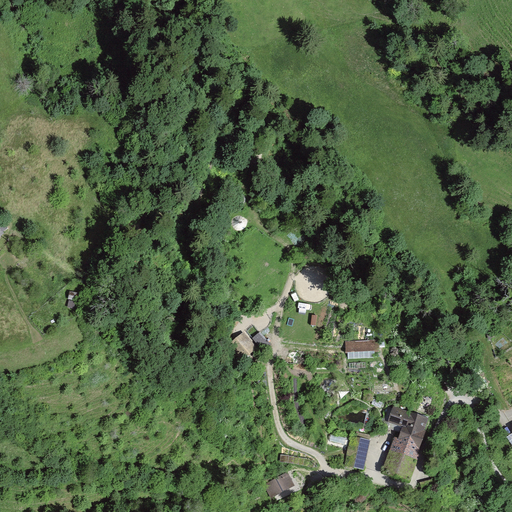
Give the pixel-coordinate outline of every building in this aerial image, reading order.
[(228,346),(239,359),(253,348),(242,335),(239,337),(231,344),(228,346)] [(344,344),(345,359),(371,358),(371,343),(344,344)] [(413,453),(421,430),(425,420),(393,409),(392,410),(388,422),(402,427),(397,442),(396,443),(400,444),(398,448),(413,453)] [(366,443),(350,439),(349,445),(344,464),(361,467),(366,443)] [(403,480),(413,453),(398,448),(400,444),(396,443),(397,442),(392,440),(380,472),(389,475),(403,480)] [(303,462),(279,457),(278,463),(302,468),(303,462)] [(430,464),(427,465),(430,480),(419,483),(420,488),(435,484),(430,464)] [(265,487),(270,496),(289,486),(284,476),(265,487)]
